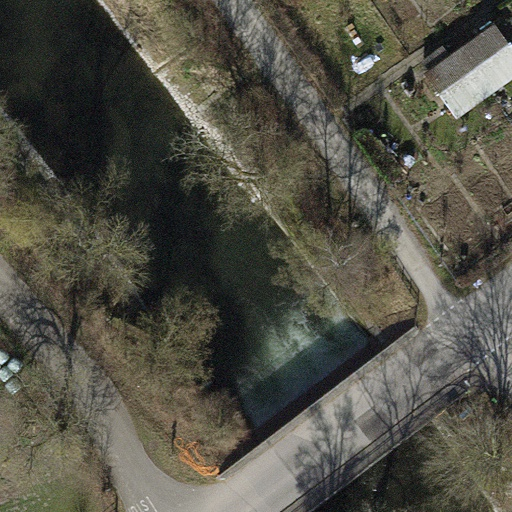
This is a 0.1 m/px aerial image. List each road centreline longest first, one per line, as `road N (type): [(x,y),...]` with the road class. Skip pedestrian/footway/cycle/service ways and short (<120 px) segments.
road 1 (track): [(235,0),(464,331)]
road 2 (unclassified): [(245,501),(440,350)]
